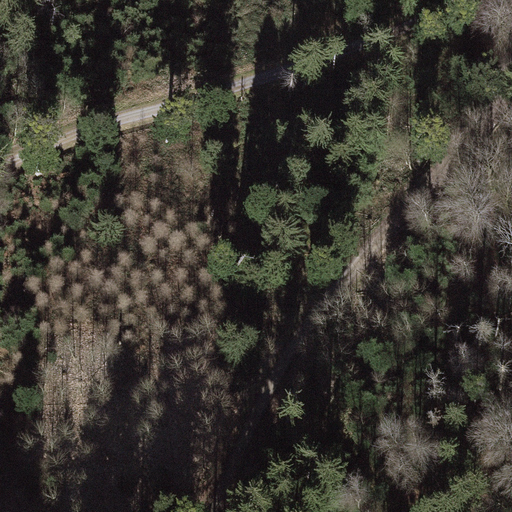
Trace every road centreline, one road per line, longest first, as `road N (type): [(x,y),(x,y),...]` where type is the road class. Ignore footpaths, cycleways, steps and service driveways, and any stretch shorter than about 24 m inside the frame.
road 1 (track): [(212,511),(273,380),(318,310),(481,124),(511,77)]
road 2 (track): [(485,0),(333,57),(105,125),(0,173)]
